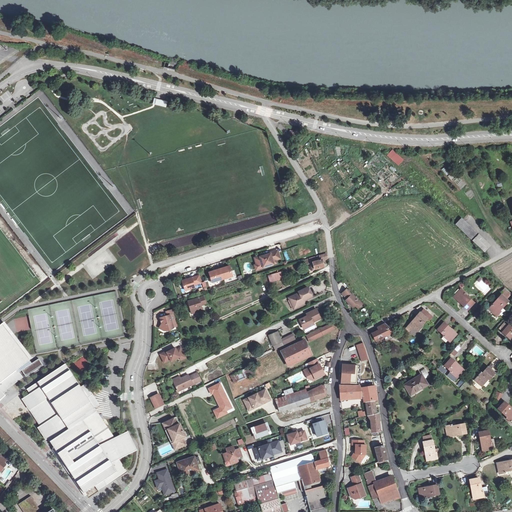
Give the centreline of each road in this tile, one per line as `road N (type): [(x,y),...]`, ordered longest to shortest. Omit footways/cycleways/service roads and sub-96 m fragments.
road 1 (unclassified): [(511,135),(346,131),(70,66),(42,67),(0,87)]
road 2 (unclassified): [(111,511),(141,480),(148,458),(138,377),(150,306)]
road 3 (residential): [(364,332),(410,511)]
road 4 (residential): [(339,298),(182,369)]
road 5 (residential): [(511,250),(364,332)]
road 6 (unknown): [(331,264),(221,314),(209,308)]
